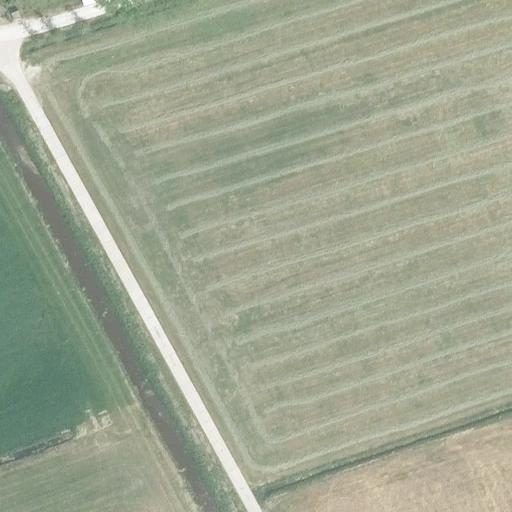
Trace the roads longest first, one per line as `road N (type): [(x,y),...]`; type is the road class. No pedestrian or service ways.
road 1 (unclassified): [(255,511),(0,46)]
road 2 (residential): [(135,0),(0,40)]
